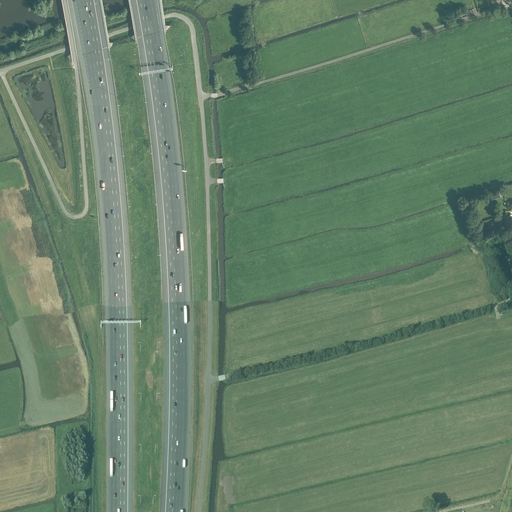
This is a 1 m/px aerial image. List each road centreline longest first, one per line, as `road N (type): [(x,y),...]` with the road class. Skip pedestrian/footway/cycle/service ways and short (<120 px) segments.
road 1 (unclassified): [(199,511),(209,264),(192,27),(166,16),(0,71)]
road 2 (motorway): [(84,0),(116,268),(118,511)]
road 3 (motorway): [(173,511),(172,213),(145,0)]
road 4 (track): [(454,195),(498,319),(511,315)]
